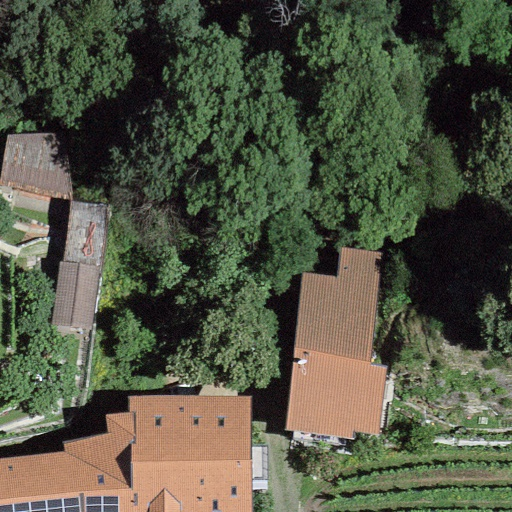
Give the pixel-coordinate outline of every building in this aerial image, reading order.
[(0,166),(0,187),(68,203),(61,135),(5,136),(0,166)] [(60,264),(98,268),(106,206),(68,203),(60,264)] [(303,276),(283,432),(352,441),(353,434),(377,437),(386,366),(367,364),(381,253),(340,248),(336,280),(303,276)] [(58,263),(49,325),(90,331),(98,268),(60,264),(58,263)] [(126,414),(129,511),(250,511),(249,397),(125,397),(126,414)] [(0,460),(0,511),(129,511),(126,414),(104,416),(105,435),(60,445),(62,454),(0,460)]
